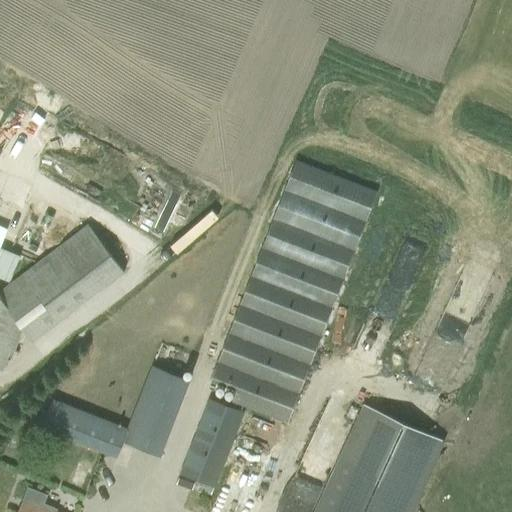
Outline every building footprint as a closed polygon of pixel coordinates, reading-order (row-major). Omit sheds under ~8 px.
[(295,161),(273,217),(209,380),(235,391),(231,402),(286,423),(354,249),(376,193),(295,161)] [(32,342),(123,272),(86,224),(0,288),(0,369),(2,370),(10,350),(15,352),(23,331),(32,342)] [(150,364),(125,427),(51,398),(39,428),(114,458),(121,442),(160,457),(190,380),(150,364)] [(36,397),(30,390),(22,397),(28,404),(36,397)] [(242,413),(207,399),(178,473),(213,487),(242,413)] [(407,511),(414,496),(440,440),(363,403),(338,461),(340,462),(317,511),(407,511)] [(56,511),(57,508),(44,503),(48,495),(26,486),(21,500),(23,500),(17,511),(56,511)]
